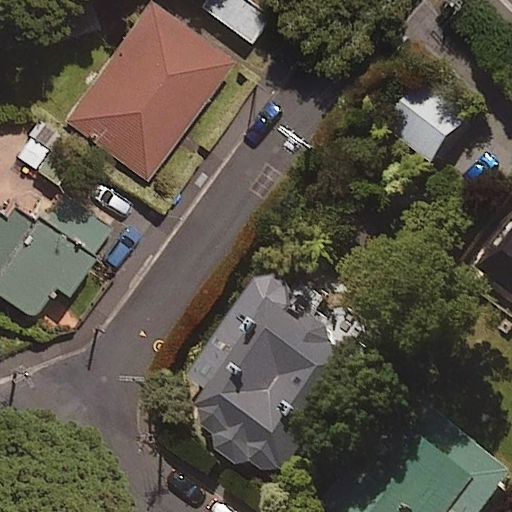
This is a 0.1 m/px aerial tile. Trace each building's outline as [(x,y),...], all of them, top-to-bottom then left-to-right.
[(258,0),(212,0),(204,11),(252,48),(277,15),(258,0)] [(65,128),(145,185),(231,66),(151,8),(65,128)] [(468,116),(428,86),(394,130),(434,160),(468,116)] [(16,209),(4,226),(0,222),(0,302),(33,326),(55,296),(68,306),(118,236),(66,199),(44,229),(16,209)] [(218,381),(195,411),(224,432),(217,443),(248,466),(256,454),(284,476),(369,361),(342,341),(341,326),(332,315),(321,311),(307,315),(295,306),(307,289),(273,263),(197,365),(218,381)] [(483,511),(511,477),(511,460),(425,388),(329,504),(338,511),(452,511),(453,511),(454,511),(483,511)]
